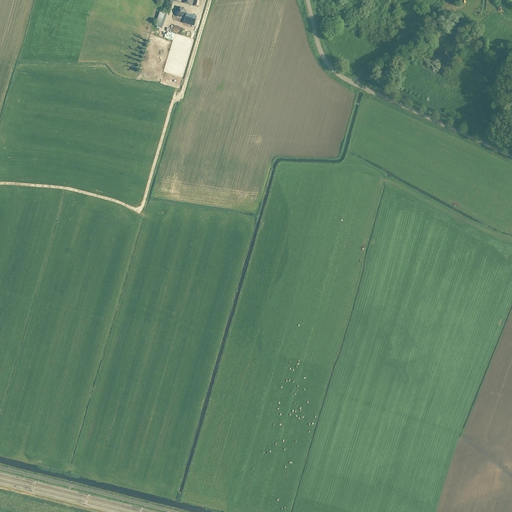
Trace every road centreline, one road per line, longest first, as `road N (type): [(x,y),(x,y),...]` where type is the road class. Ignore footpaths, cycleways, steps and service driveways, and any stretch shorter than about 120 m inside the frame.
road 1 (track): [(0,183),(62,187),(139,208),(210,0)]
road 2 (unclassified): [(511,156),(337,74),(318,45),(307,0)]
